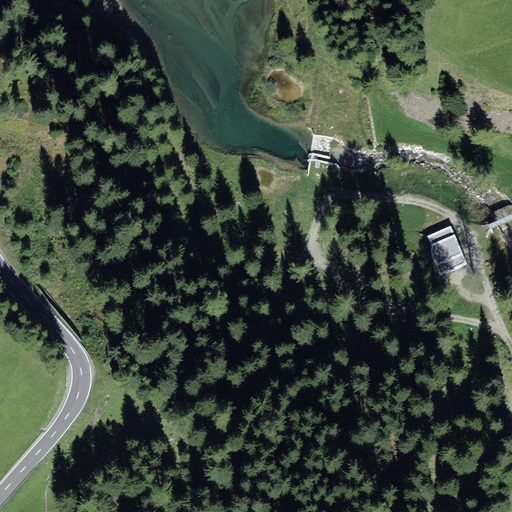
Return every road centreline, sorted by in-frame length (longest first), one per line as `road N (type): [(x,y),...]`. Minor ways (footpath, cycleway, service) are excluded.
road 1 (track): [(511,165),(443,145),(407,176),(341,196),(324,211),(317,234),(323,267),(342,287),(498,328),(511,342)]
road 2 (primary): [(0,496),(70,413),(80,381),(64,337),(0,264)]
road 3 (track): [(498,328),(474,243),(453,214),(415,198),(390,200)]
